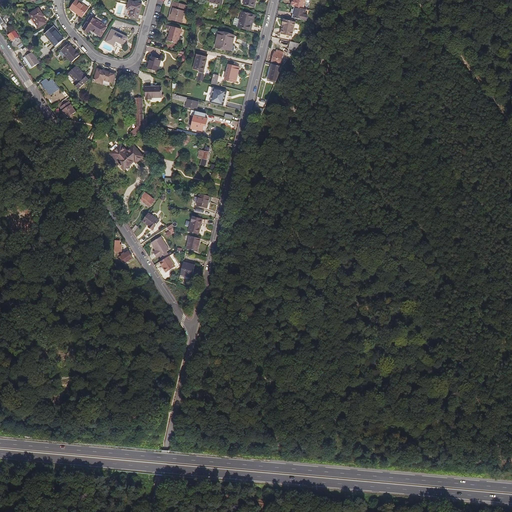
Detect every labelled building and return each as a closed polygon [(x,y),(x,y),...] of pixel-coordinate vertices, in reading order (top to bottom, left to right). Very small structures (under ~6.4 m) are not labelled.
[(80,18),(87,10),(75,0),(68,9),(80,18)] [(257,11),(259,0),(244,0),(243,7),(257,11)] [(315,13),(317,0),(302,0),(301,4),(299,3),(298,9),(308,11),(315,13)] [(136,21),(140,6),(128,3),(126,11),(131,12),(129,19),(136,21)] [(181,25),(186,8),(173,4),(168,21),(181,25)] [(47,22),(38,8),(29,14),(38,28),(47,22)] [(305,22),(308,11),(298,9),(297,9),(295,15),(294,19),(305,22)] [(7,19),(10,17),(7,13),(1,17),(6,24),(9,22),(7,19)] [(249,32),(253,17),(241,14),(239,21),(234,20),(232,26),(236,27),(236,28),(237,29),(249,32)] [(105,29),(89,18),(81,30),(86,34),(88,31),(98,38),(105,29)] [(294,39),(297,24),(285,21),(284,27),(285,27),(286,27),(285,31),(284,31),(283,36),(294,39)] [(64,39),(54,26),(44,34),(55,47),(64,39)] [(177,40),(180,31),(165,26),(164,30),(168,31),(167,34),(169,34),(166,43),(177,46),(178,40),(177,40)] [(22,42),(19,38),(20,38),(15,31),(9,35),(13,42),(12,43),(15,47),(22,42)] [(122,47),(126,39),(111,32),(110,33),(108,31),(101,42),(105,44),(112,48),(114,43),(122,47)] [(230,52),(234,37),(219,34),(215,48),(230,52)] [(297,52),(302,46),(296,44),(292,43),(290,51),(297,52)] [(72,63),(79,56),(68,44),(61,51),(72,63)] [(281,67),(284,53),(278,51),(277,54),(275,54),(273,63),(275,64),(275,66),(278,67),(281,67)] [(32,68),(40,63),(32,53),(31,53),(25,58),(32,68)] [(203,72),(206,60),(205,60),(206,56),(196,53),(192,69),(203,72)] [(156,73),(159,61),(150,58),(146,70),(156,73)] [(235,82),(238,68),(229,66),(226,80),(235,82)] [(282,72),(285,68),(281,67),(278,67),(273,66),(269,82),(276,84),(282,72)] [(78,89),(88,80),(76,67),(68,74),(75,82),(73,84),(78,89)] [(111,83),(114,74),(97,69),(94,81),(102,83),(103,80),(111,83)] [(58,90),(51,80),(45,85),(51,95),(58,90)] [(162,97),(162,86),(146,87),(146,99),(153,99),(153,97),(162,97)] [(220,106),(224,91),(212,88),(208,103),(220,106)] [(144,128),(143,97),(136,97),(136,114),(137,114),(137,126),(130,132),(133,136),(144,128)] [(77,111),(68,98),(66,99),(59,104),(63,110),(65,114),(68,118),(70,116),(70,118),(72,118),(74,117),(74,115),(73,114),(77,111)] [(196,110),(198,102),(187,99),(185,107),(196,110)] [(264,115),(266,109),(257,106),(256,113),(264,115)] [(202,131),(206,114),(192,110),(191,115),(195,116),(192,128),(202,131)] [(206,118),(231,124),(232,120),(207,114),(206,118)] [(111,153),(119,146),(115,142),(107,149),(111,153)] [(126,152),(120,145),(119,146),(111,153),(110,154),(124,169),(133,160),(135,162),(141,156),(132,146),(126,152)] [(155,199),(150,196),(149,198),(143,194),(140,200),(151,206),(155,199)] [(207,208),(210,197),(199,194),(196,206),(207,208)] [(153,230),(159,221),(148,213),(142,221),(149,226),(148,227),(153,230)] [(198,235),(202,219),(192,216),(188,232),(198,235)] [(198,252),(201,239),(190,236),(187,249),(198,252)] [(169,249),(160,237),(151,243),(157,250),(154,252),(157,257),(160,256),(166,251),(169,249)] [(163,260),(169,256),(166,251),(160,256),(163,260)] [(125,267),(134,259),(129,253),(120,261),(125,267)] [(176,266),(169,256),(163,260),(160,262),(167,272),(176,266)] [(192,278),(195,265),(183,262),(180,275),(192,278)]
